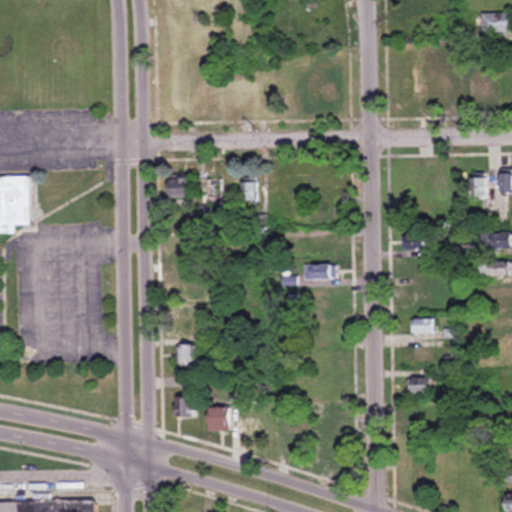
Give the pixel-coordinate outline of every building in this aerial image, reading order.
[(511,8),(511,0),(482,0),(483,8),(511,8)] [(511,13),(483,13),(483,33),(511,33),(511,13)] [(241,38),(241,22),(225,22),(225,38),(241,38)] [(171,45),(197,45),(197,27),(171,27),(171,45)] [(486,75),(472,75),(472,100),(486,100),(486,75)] [(431,77),(431,97),(446,97),(446,77),(431,77)] [(511,77),(499,78),(499,101),(511,101),(511,77)] [(264,105),(281,105),(281,80),(264,80),(264,105)] [(418,103),(418,80),(402,80),(402,103),(418,103)] [(340,82),(319,82),(319,101),(340,101),(340,82)] [(186,85),(168,85),(168,106),(186,106),(186,85)] [(198,85),(198,107),(213,107),(213,85),(198,85)] [(25,172),(0,171),(0,230),(7,230),(7,221),(24,221),(25,172)] [(502,192),(511,191),(511,173),(502,173),(502,192)] [(419,175),(404,175),(404,203),(419,203),(419,175)] [(173,177),(173,199),(192,199),(192,177),(173,177)] [(488,177),(474,177),(474,199),(488,199),(488,177)] [(447,210),(447,178),(433,178),(434,210),(447,210)] [(259,200),(259,182),(244,182),(244,200),(259,200)] [(429,227),(428,212),(416,212),(417,228),(429,227)] [(511,231),(483,231),(483,249),(511,248),(511,231)] [(434,239),(409,239),(409,250),(434,250),(434,239)] [(511,260),(480,261),(480,276),(511,276),(511,260)] [(439,279),(439,262),(411,263),(411,279),(439,279)] [(305,279),(337,279),(337,265),(305,265),(305,279)] [(201,295),(201,277),(177,277),(177,295),(201,295)] [(409,306),(441,306),(441,289),(409,289),(409,306)] [(511,304),(511,289),(493,289),(493,304),(511,304)] [(331,309),(331,295),(310,295),(310,309),(331,309)] [(182,330),(200,330),(200,310),(182,310),(182,330)] [(488,333),(511,332),(511,318),(488,319),(488,333)] [(412,319),(412,334),(436,334),(436,319),(412,319)] [(336,336),(336,321),(312,321),(312,336),(336,336)] [(182,346),(182,366),(198,366),(198,346),(182,346)] [(335,350),(316,350),(316,364),(335,364),(335,350)] [(410,377),(410,394),(435,394),(435,377),(410,377)] [(317,395),(337,395),(337,380),(317,380),(317,395)] [(197,417),(197,397),(177,397),(177,417),(197,417)] [(315,423),(330,423),(330,407),(315,407),(315,423)] [(211,431),(231,431),(231,408),(211,408),(211,431)] [(411,428),(432,428),(432,413),(411,413),(411,428)] [(268,439),(268,422),(246,422),(246,439),(268,439)] [(288,433),(288,452),(310,452),(310,433),(288,433)] [(343,465),(343,442),(323,442),(323,465),(343,465)] [(426,452),(408,452),(408,491),(426,491),(426,452)] [(458,501),(458,477),(438,477),(438,501),(458,501)] [(476,485),(476,510),(495,510),(495,485),(476,485)] [(0,511),(97,511),(97,500),(0,501),(0,511)]
